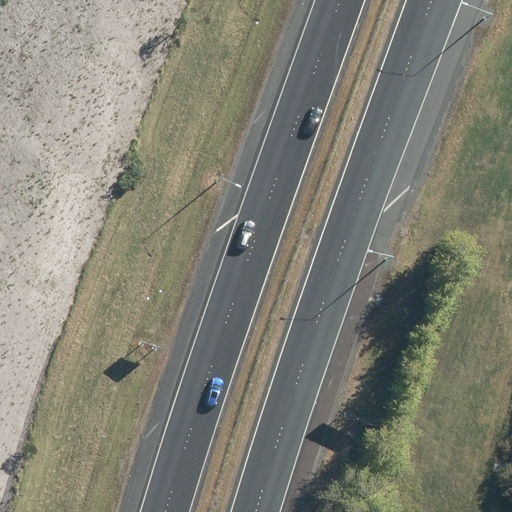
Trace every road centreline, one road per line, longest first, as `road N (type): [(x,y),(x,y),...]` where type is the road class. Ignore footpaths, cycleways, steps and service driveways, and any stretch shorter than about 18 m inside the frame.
road 1 (motorway): [(436,0),(255,511)]
road 2 (motorway): [(167,511),(340,0)]
